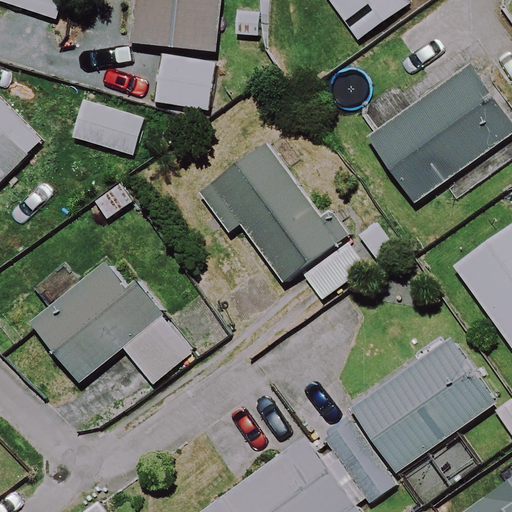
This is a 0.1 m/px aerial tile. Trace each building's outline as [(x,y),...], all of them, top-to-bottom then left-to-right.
[(218,53),(223,0),(131,0),(127,44),(218,53)] [(410,6),(405,0),(327,0),(359,43),(410,6)] [(217,66),(163,58),(156,104),(210,112),(217,66)] [(511,139),(511,129),(473,72),(407,118),(389,91),(354,115),(416,205),(511,139)] [(0,186),(44,142),(0,98),(0,186)] [(147,121),(84,103),(74,139),(136,157),(147,121)] [(266,151),(216,191),(206,199),(235,235),(245,227),(287,281),(299,272),(324,303),(368,268),(342,235),(336,240),(266,151)] [(511,229),(458,269),(511,344),(511,229)] [(130,284),(110,260),(78,287),(61,267),(35,289),(52,309),(33,325),(83,385),(126,350),(157,387),(197,354),(135,280),(130,284)] [(359,423),(398,477),(502,404),(455,338),(351,411),(359,423)] [(398,477),(359,423),(319,451),(311,440),(208,511),(365,511),(402,484),(398,477)] [(511,511),(511,483),(471,511),(511,511)]
